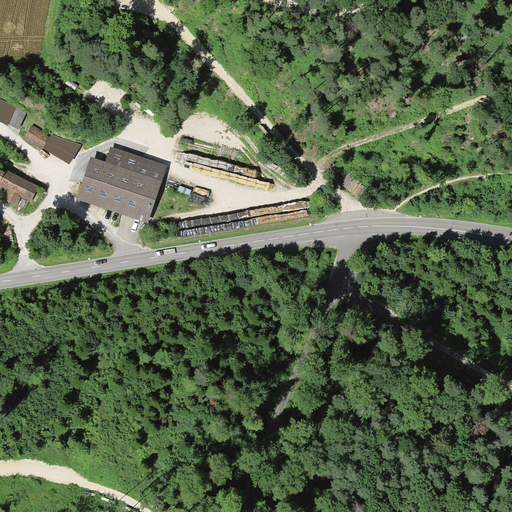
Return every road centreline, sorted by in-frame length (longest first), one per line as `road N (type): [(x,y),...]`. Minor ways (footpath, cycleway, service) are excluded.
road 1 (track): [(246,511),(253,475),(354,227),(348,206),(292,156),(152,0)]
road 2 (tertiary): [(0,283),(354,227),(511,240)]
road 3 (track): [(307,170),(364,140),(511,88)]
road 4 (track): [(511,384),(335,286)]
road 5 (track): [(142,511),(114,490),(40,468),(0,473)]
road 6 (track): [(394,0),(343,11),(272,0)]
road 7 (track): [(143,126),(67,152),(61,192)]
